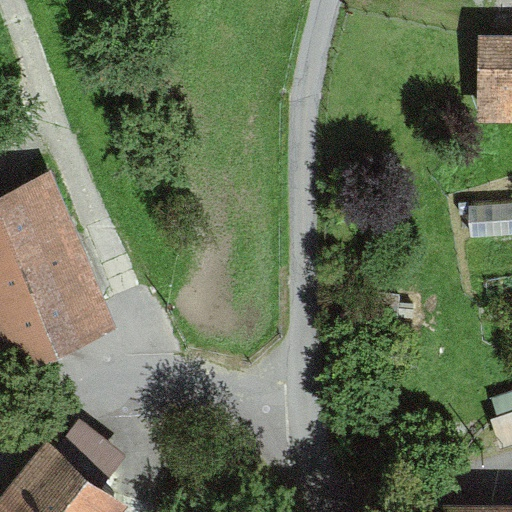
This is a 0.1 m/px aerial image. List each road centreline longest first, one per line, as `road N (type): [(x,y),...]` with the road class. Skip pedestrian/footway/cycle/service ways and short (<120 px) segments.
road 1 (unclassified): [(339,511),(311,425),(307,324),(303,148),(325,0)]
road 2 (track): [(147,339),(15,0)]
road 3 (track): [(511,470),(331,498)]
